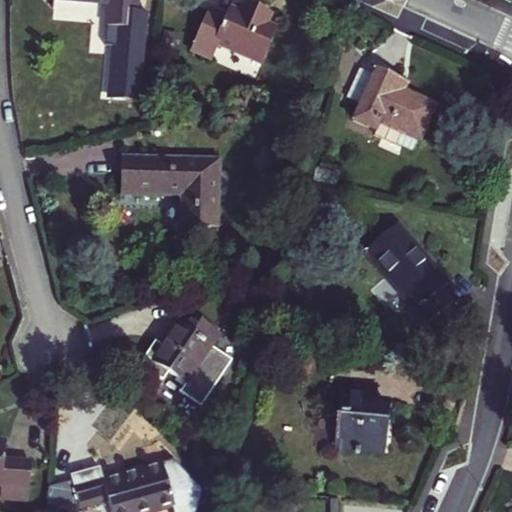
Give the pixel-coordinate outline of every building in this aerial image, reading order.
[(135,7),(135,0),(52,0),(52,1),(105,6),(103,24),(136,27),(138,7),(135,7)] [(207,13),(190,53),(209,61),(215,46),(259,65),(277,26),(264,20),(267,14),(240,2),(237,8),(230,5),(223,20),(207,13)] [(407,96),(411,86),(375,69),(371,76),(360,102),(351,119),(415,149),(420,138),(425,140),(438,110),(407,96)] [(371,76),(359,71),(347,96),(360,102),(371,76)] [(110,80),(109,97),(134,99),(135,81),(110,80)] [(219,161),(122,158),(121,196),(181,198),(180,227),(217,228),(219,161)] [(450,283),(400,225),(365,254),(415,312),(409,318),(420,330),(455,300),(444,288),(450,283)] [(210,349),(218,336),(185,314),(162,349),(154,344),(138,368),(162,383),(168,374),(185,385),(179,395),(200,409),(231,362),(210,349)] [(382,455),(387,407),(375,406),(377,387),(344,384),(336,451),(382,455)] [(0,480),(26,484),(28,465),(1,462),(2,448),(0,448),(0,480)] [(169,511),(163,468),(129,473),(105,478),(104,468),(71,473),(76,505),(111,500),(113,511),(169,511)]
